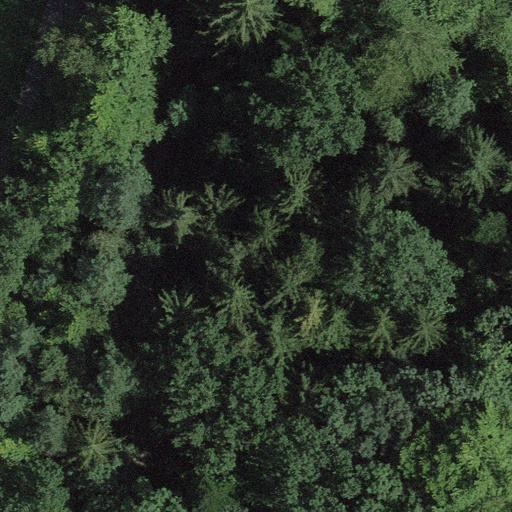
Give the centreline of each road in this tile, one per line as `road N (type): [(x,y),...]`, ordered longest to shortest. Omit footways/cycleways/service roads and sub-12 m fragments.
road 1 (track): [(131,511),(142,253),(198,0)]
road 2 (tertiary): [(0,226),(67,0)]
